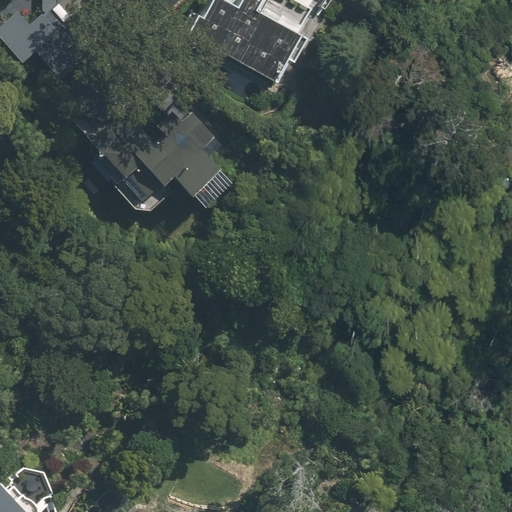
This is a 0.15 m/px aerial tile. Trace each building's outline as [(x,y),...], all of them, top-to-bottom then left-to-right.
[(0,20),(0,40),(20,61),(60,22),(53,15),(54,0),(41,0),(41,9),(27,23),(12,9),(0,20)] [(156,0),(165,10),(177,0),(156,0)] [(297,34),(250,8),(253,2),(249,0),(236,0),(232,8),(218,0),(207,0),(200,13),(195,10),(183,31),(271,80),(297,34)] [(164,172),(187,203),(222,176),(199,145),(208,138),(187,111),(142,146),(116,112),(87,135),(133,195),(164,172)] [(0,511),(17,511),(0,490),(0,511)]
